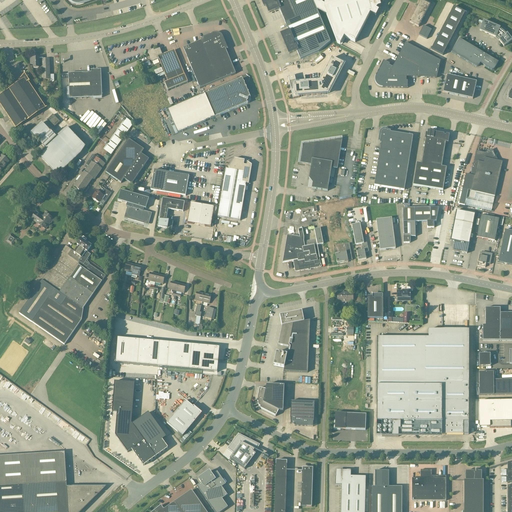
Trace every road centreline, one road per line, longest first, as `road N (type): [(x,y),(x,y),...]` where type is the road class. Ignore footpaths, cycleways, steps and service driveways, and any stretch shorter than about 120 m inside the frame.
road 1 (unclassified): [(0,44),(112,32),(202,0)]
road 2 (unclassified): [(150,240),(98,224),(29,168),(0,130)]
road 3 (unclassified): [(511,445),(476,453),(322,454)]
road 4 (tertiary): [(511,289),(414,272),(325,283)]
road 5 (unclassified): [(229,412),(181,464),(128,503)]
road 6 (tertiary): [(261,258),(274,130)]
road 7 (unclassified): [(264,290),(229,412)]
road 8 (tertiary): [(273,119),(233,0)]
road 9 (unclassified): [(357,113),(355,85),(400,0)]
road 10 (unclassified): [(476,119),(411,107),(357,113)]
